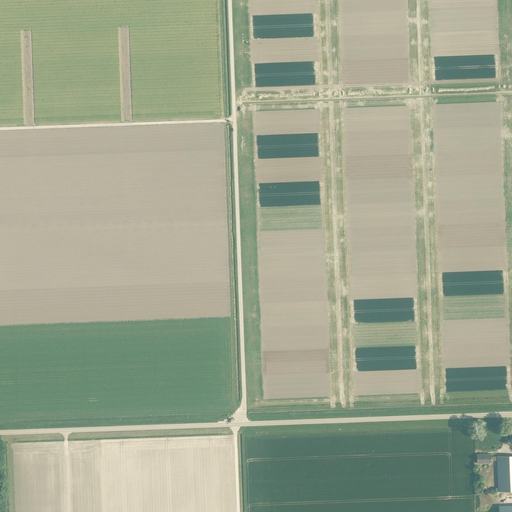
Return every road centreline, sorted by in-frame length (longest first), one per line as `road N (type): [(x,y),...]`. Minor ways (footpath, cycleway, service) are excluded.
road 1 (track): [(237,511),(234,425),(243,402),(229,0)]
road 2 (unclassified): [(0,433),(511,415)]
road 3 (track): [(0,129),(233,121)]
